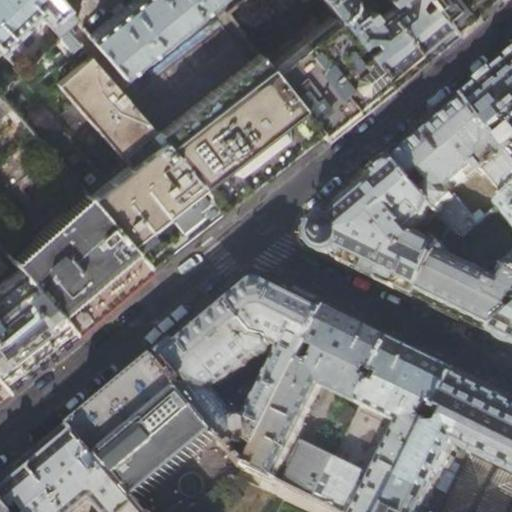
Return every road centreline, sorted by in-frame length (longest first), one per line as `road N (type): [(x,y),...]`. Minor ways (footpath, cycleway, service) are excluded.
road 1 (residential): [(244,238),(511,23)]
road 2 (residential): [(0,436),(244,238)]
road 3 (residential): [(511,369),(244,238)]
